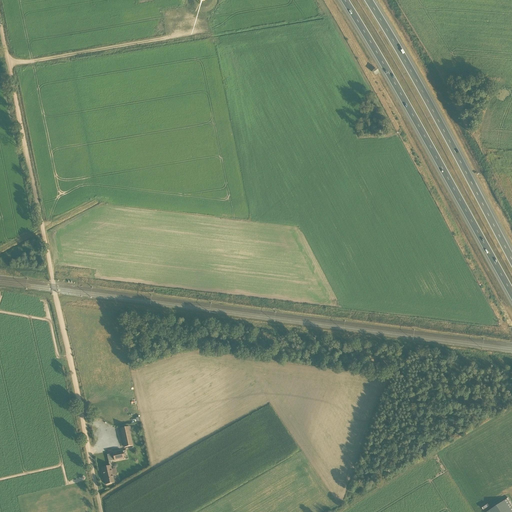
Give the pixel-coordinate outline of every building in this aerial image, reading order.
[(210,7),(210,5),(210,3),(209,2),(207,1),(205,0),(203,1),(202,2),(201,3),(200,5),(201,7),(202,9),(203,10),(205,10),(207,10),(209,9),(210,7)] [(124,448),(133,446),(129,427),(120,429),(124,448)] [(124,458),(123,451),(113,453),(114,460),(124,458)] [(116,468),(111,469),(110,466),(102,468),(106,484),(114,482),(112,475),(117,474),(116,468)] [(486,511),(511,511),(511,503),(508,498),(486,511)]
